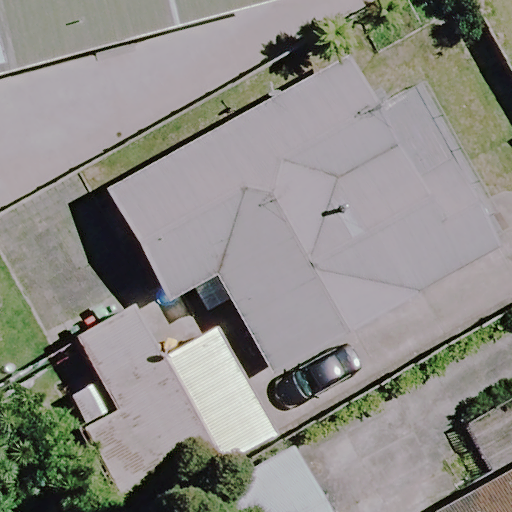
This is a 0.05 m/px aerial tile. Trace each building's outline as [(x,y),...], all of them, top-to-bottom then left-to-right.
[(0,0),(0,82),(278,12),(275,0),(0,0)] [(409,191),(342,72),(104,206),(163,311),(211,283),(268,385),(488,262),(438,175),(409,191)] [(75,342),(100,386),(70,403),(131,511),(142,511),(269,440),(212,339),(170,363),(138,306),(75,342)] [(511,511),(511,425),(476,445),(499,487),(453,511),(511,511)] [(316,511),(289,461),(194,511),(316,511)]
